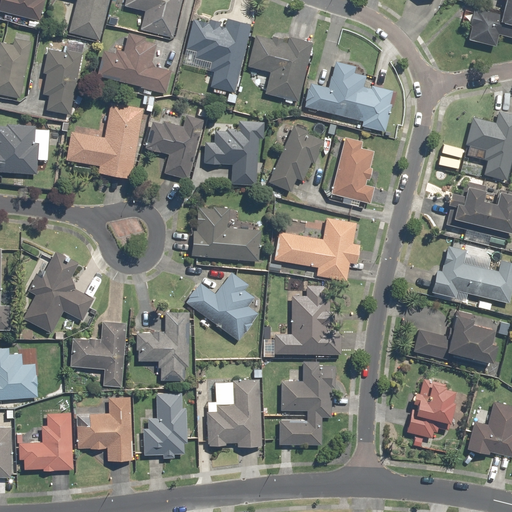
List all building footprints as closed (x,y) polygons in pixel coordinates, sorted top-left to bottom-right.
[(0,0),(0,11),(40,22),(45,0),(0,0)] [(74,0),(67,33),(97,41),(107,0),(74,0)] [(138,30),(171,38),(180,0),(123,0),(122,6),(143,10),(138,30)] [(511,0),(501,0),(498,15),(472,8),(464,39),(494,46),(497,35),(511,38),(511,0)] [(208,87),(232,93),(249,24),(224,18),(222,26),(190,18),(179,64),(211,71),(208,87)] [(100,49),(94,76),(164,94),(170,71),(149,65),(155,43),(143,41),(144,37),(126,32),(120,55),(100,49)] [(263,94),(297,102),(311,42),(287,36),(285,42),(253,34),(245,66),(268,72),(263,94)] [(0,95),(18,99),(30,41),(11,37),(10,44),(0,42),(0,95)] [(44,111),(68,115),(81,43),(63,39),(61,51),(45,48),(41,72),(44,73),(40,94),(46,95),(44,111)] [(359,126),(383,132),(393,91),(363,83),(365,75),(353,72),(355,66),(333,61),(326,87),(308,83),(302,107),(361,121),(359,126)] [(95,173),(129,179),(141,107),(108,102),(102,136),(69,130),(64,160),(96,166),(95,173)] [(482,175),(505,181),(511,152),(511,114),(496,111),(493,122),(469,116),(462,145),(484,150),(482,159),(485,160),(482,175)] [(161,173),(186,180),(202,119),(184,114),(181,126),(150,118),(142,148),(166,155),(161,173)] [(261,138),(262,122),(235,120),(235,130),(213,130),(212,142),(203,141),(202,163),(230,165),(229,184),(256,185),(258,138),(261,138)] [(0,172),(35,175),(37,144),(43,145),(44,126),(0,123),(0,172)] [(291,124),(266,182),(289,191),(294,179),(301,181),(309,162),(312,164),(322,141),(306,134),(307,131),(291,124)] [(361,140),(342,136),(328,193),(368,203),(373,186),(364,184),(372,150),(359,147),(361,140)] [(448,205),(442,225),(504,241),(506,233),(509,233),(511,221),(511,200),(511,201),(511,197),(511,192),(496,188),(492,203),(480,200),(484,185),(462,180),(458,194),(448,192),(444,204),(448,205)] [(190,229),(188,256),(257,261),(259,230),(226,227),(228,208),(196,206),(194,229),(190,229)] [(314,276),(345,281),(348,263),(354,264),(357,245),(351,243),(355,223),(323,217),(320,239),(277,232),(272,261),(315,268),(314,276)] [(434,269),(428,294),(463,302),(465,293),(507,303),(511,282),(511,262),(499,259),(496,270),(486,268),(488,257),(465,252),(465,249),(445,245),(439,270),(434,269)] [(32,294),(20,318),(51,332),(60,311),(89,325),(96,309),(88,306),(92,298),(72,289),(69,278),(76,262),(52,250),(48,259),(42,256),(25,291),(32,294)] [(197,282),(182,302),(237,341),(257,313),(247,306),(253,296),(243,289),(246,283),(229,271),(213,293),(197,282)] [(272,333),(271,354),(340,354),(340,327),(332,327),(332,310),(329,310),(329,299),(325,299),(325,285),(304,285),(304,295),(289,295),(289,333),(272,333)] [(0,329),(8,330),(9,305),(0,304),(0,329)] [(416,329),(410,351),(445,360),(447,353),(489,363),(494,345),(487,343),(491,329),(470,323),(472,314),(454,309),(447,337),(416,329)] [(186,380),(187,311),(162,311),(162,332),(134,331),(133,360),(158,361),(157,380),(186,380)] [(100,385),(120,387),(124,322),(99,321),(98,339),(70,336),(67,366),(102,369),(100,385)] [(0,399),(36,397),(33,363),(20,364),(20,353),(7,354),(7,347),(0,347),(0,399)] [(277,419),(276,445),(320,446),(320,417),(329,417),(330,379),(333,379),(334,365),(316,365),(316,361),(300,361),(300,381),(279,381),(278,410),(304,410),(304,419),(277,419)] [(260,446),(257,379),(241,379),(241,382),(213,383),(214,402),(204,402),(206,445),(234,444),(234,447),(260,446)] [(411,392),(402,431),(430,437),(431,431),(436,432),(436,428),(446,430),(453,402),(449,401),(451,390),(443,388),(444,384),(420,379),(417,393),(411,392)] [(181,407),(180,392),(154,393),(155,418),(146,418),(146,428),(140,428),(141,455),(160,454),(161,459),(172,458),(172,454),(183,454),(183,443),(186,443),(184,407),(181,407)] [(131,460),(128,396),(106,397),(106,412),(74,413),(75,449),(105,448),(106,460),(131,460)] [(472,420),(464,449),(487,455),(488,452),(511,457),(511,406),(491,401),(485,423),(472,420)] [(71,469),(69,412),(44,413),(45,425),(39,425),(40,442),(16,443),(16,460),(21,459),(21,469),(40,468),(40,471),(71,469)] [(0,476),(8,477),(9,427),(0,426),(0,476)]
